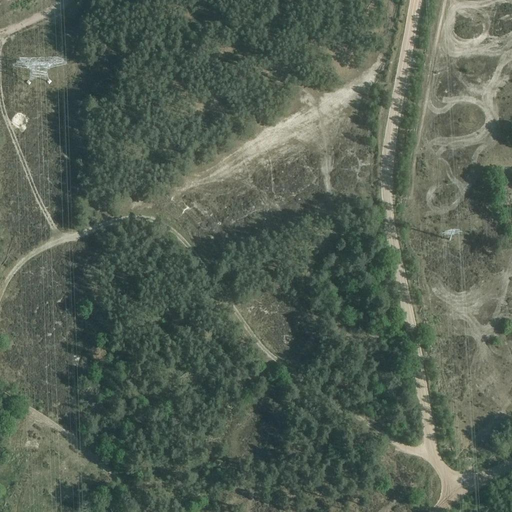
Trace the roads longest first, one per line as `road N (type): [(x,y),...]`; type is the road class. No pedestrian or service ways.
road 1 (track): [(416,0),(387,156),(389,226),(432,455),(461,490)]
road 2 (track): [(0,294),(20,262),(42,247),(125,219),(404,60)]
road 3 (track): [(125,219),(175,231),(268,357),(385,436),(432,455)]
road 4 (track): [(136,511),(94,455),(0,391)]
road 5 (track): [(59,241),(0,95)]
